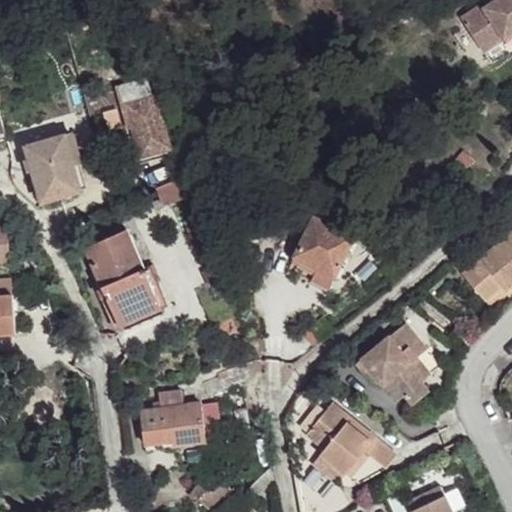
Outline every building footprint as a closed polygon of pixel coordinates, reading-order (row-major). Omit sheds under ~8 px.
[(483,1),(461,15),(483,49),(511,31),(511,0),(492,0),(485,4),(483,1)] [(145,76),(120,85),(141,158),(174,148),(156,94),(150,97),(145,76)] [(26,141),(38,179),(74,171),(72,157),(79,154),(70,128),(26,141)] [(0,142),(9,140),(6,130),(0,131),(0,142)] [(79,184),(74,171),(38,179),(42,195),(79,184)] [(190,203),(212,253),(221,250),(227,247),(216,223),(227,218),(210,183),(200,188),(188,194),(190,203)] [(187,189),(188,194),(200,188),(198,184),(187,189)] [(314,216),(293,258),(300,262),(303,258),(337,276),(357,239),(314,216)] [(0,223),(0,258),(11,258),(9,223),(0,223)] [(511,228),(461,275),(487,305),(511,282),(511,228)] [(86,248),(119,329),(160,312),(129,232),(86,248)] [(212,253),(219,269),(229,266),(221,250),(212,253)] [(397,253),(393,259),(399,264),(404,259),(397,253)] [(303,258),(300,262),(331,287),(337,276),(303,258)] [(393,259),(366,291),(374,299),(407,271),(399,264),(393,259)] [(0,332),(19,332),(17,294),(0,294),(0,332)] [(325,321),(305,332),(311,344),(332,333),(325,321)] [(400,326),(353,366),(364,380),(371,375),(381,388),(397,405),(403,399),(411,409),(428,396),(418,386),(402,366),(411,357),(405,350),(414,341),(400,326)] [(430,377),(414,360),(424,351),(414,341),(405,350),(411,357),(402,366),(418,386),(430,377)] [(364,380),(376,391),(381,388),(371,375),(364,380)] [(140,409),(145,442),(175,439),(176,443),(207,439),(202,400),(140,409)] [(319,454),(344,475),(361,453),(384,470),(396,455),(374,437),(369,443),(346,424),(351,418),(331,403),(305,434),(323,450),(319,454)] [(351,418),(346,424),(369,443),(374,437),(351,418)] [(145,442),(146,451),(176,447),(176,443),(175,439),(145,442)] [(238,497),(247,507),(277,478),(273,462),(238,497)] [(412,511),(453,511),(441,486),(421,496),(425,505),(412,511)] [(406,502),(410,511),(412,511),(425,505),(421,496),(406,502)]
